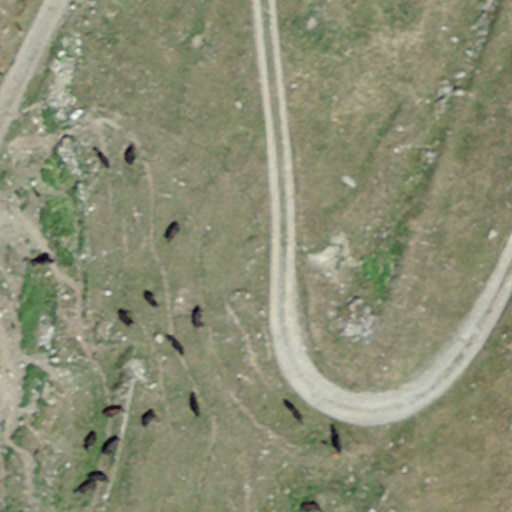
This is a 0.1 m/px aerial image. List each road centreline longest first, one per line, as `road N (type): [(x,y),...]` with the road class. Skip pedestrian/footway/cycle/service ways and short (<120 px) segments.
road 1 (track): [(511,274),(478,342),(436,395),(342,417),(304,386),(289,321),(265,0)]
road 2 (track): [(74,0),(0,141)]
